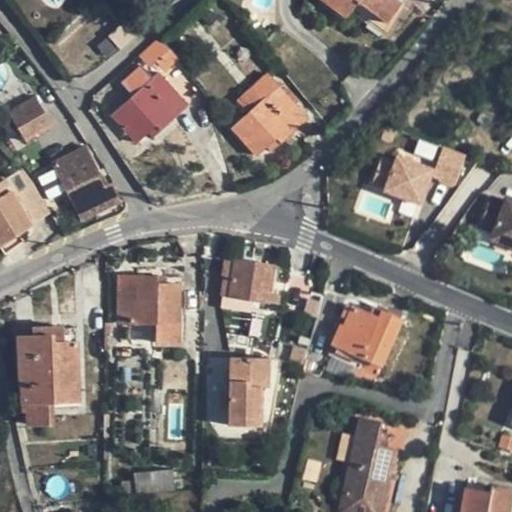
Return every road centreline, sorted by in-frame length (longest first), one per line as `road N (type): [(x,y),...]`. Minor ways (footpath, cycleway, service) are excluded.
road 1 (residential): [(248,213),(357,127),(460,0)]
road 2 (residential): [(248,213),(511,321)]
road 3 (residential): [(165,222),(0,11)]
road 4 (residential): [(0,289),(67,252),(165,222)]
